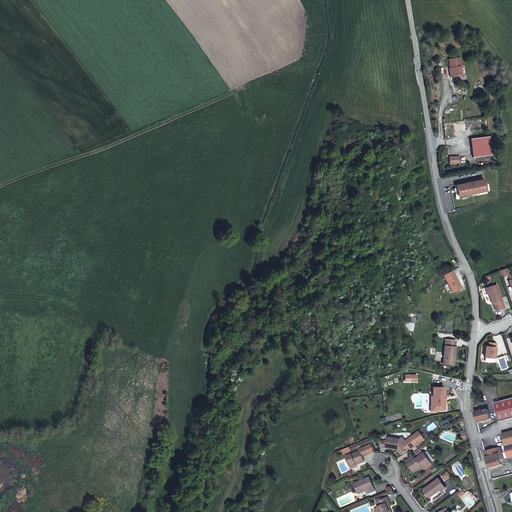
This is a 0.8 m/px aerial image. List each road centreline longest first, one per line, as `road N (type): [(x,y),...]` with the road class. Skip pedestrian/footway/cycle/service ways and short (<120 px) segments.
road 1 (tertiary): [(407,0),(440,195),(471,276),(475,331)]
road 2 (tertiary): [(475,331),(470,417),(494,511)]
road 3 (track): [(284,369),(254,396),(222,511)]
